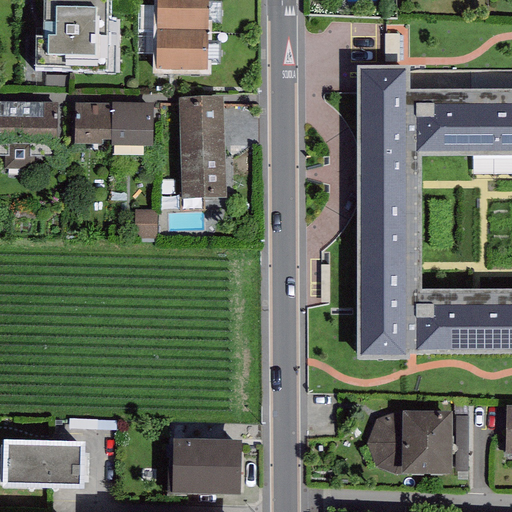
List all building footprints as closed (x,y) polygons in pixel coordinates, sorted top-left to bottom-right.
[(212,0),(211,0),(153,0),(154,5),(137,4),(136,54),(153,55),(152,75),(210,76),(210,65),(220,65),(220,41),(212,41),(212,23),(221,23),(221,0),(212,0)] [(119,74),(119,5),(52,5),(52,74),(119,74)] [(511,84),(409,84),(409,63),(356,63),(356,356),(409,356),(409,354),(511,353),(511,84)] [(226,200),(223,98),(178,100),(181,201),(226,200)] [(21,102),(0,101),(0,143),(20,144),(21,102)] [(59,103),(21,102),(20,144),(59,144),(59,103)] [(112,103),(73,103),(73,144),(111,145),(112,103)] [(150,104),(112,103),(111,145),(150,145),(150,104)] [(375,465),(394,473),(451,472),(451,410),(403,409),(376,419),(366,441),(375,465)] [(85,438),(3,436),(2,483),(84,484),(85,438)] [(243,437),(173,436),(172,464),(167,464),(166,492),(242,494),(243,437)]
